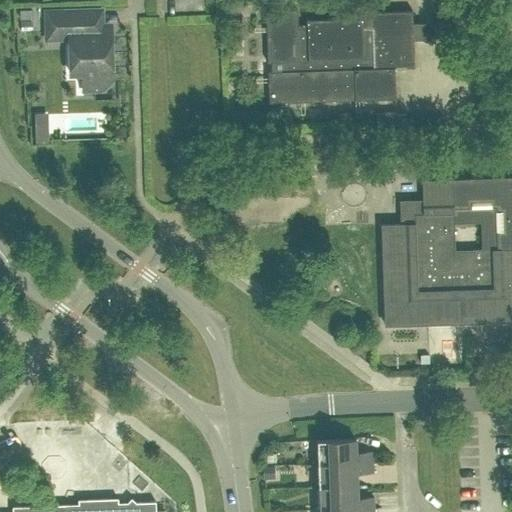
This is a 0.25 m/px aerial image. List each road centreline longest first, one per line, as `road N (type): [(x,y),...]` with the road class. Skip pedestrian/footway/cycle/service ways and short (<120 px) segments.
road 1 (tertiary): [(232,418),(227,377),(204,321),(3,163)]
road 2 (residential): [(232,418),(332,404),(511,399)]
road 3 (tertiary): [(0,260),(209,419)]
